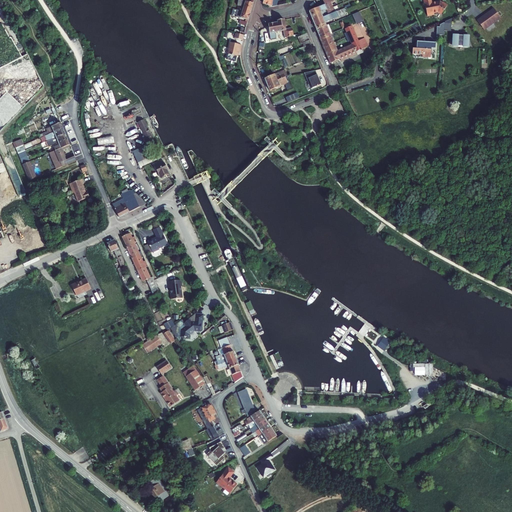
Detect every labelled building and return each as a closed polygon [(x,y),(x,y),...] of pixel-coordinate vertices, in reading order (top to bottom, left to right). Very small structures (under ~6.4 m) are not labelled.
[(244,7),(243,10),(250,12),(253,0),(238,0),(238,6),(244,7)] [(322,0),(325,5),(310,11),(309,12),(311,16),(331,8),(332,7),(330,2),(334,1),(333,0),(322,0)] [(431,0),(424,0),(425,2),(424,3),(425,9),(426,9),(428,16),(433,15),(433,13),(434,13),(438,12),(441,14),(447,5),(443,2),(442,2),(440,1),(439,2),(437,2),(436,2),(432,2),(431,0)] [(313,22),(334,13),(331,8),(311,16),(313,22)] [(482,17),(477,20),(484,30),(501,17),(494,8),(484,16),(484,17),(483,17),(482,17)] [(250,12),(243,10),(243,12),(233,9),(231,16),(236,17),(237,17),(241,18),(248,20),(250,12)] [(337,11),(335,12),(334,13),(313,22),(316,29),(326,25),(325,23),(339,17),(337,11)] [(360,11),(353,14),(357,24),(364,21),(360,11)] [(271,40),(277,39),(275,32),(283,31),(285,38),(290,37),(289,32),(293,31),(292,28),(286,29),(284,19),(277,21),(278,23),(275,23),(268,24),(271,40)] [(350,40),(352,45),(337,51),(330,34),(326,25),(316,29),(320,38),(324,47),(327,56),(331,63),(340,59),(341,61),(357,54),(356,51),(367,46),(364,41),(359,44),(351,26),(345,29),(347,32),(344,33),(348,41),(350,40)] [(440,27),(437,26),(437,35),(444,35),(444,31),(445,27),(440,27)] [(302,44),(304,47),(311,44),(307,34),(298,37),(301,44),(302,44)] [(460,35),(453,35),(450,44),(452,45),(453,45),(453,46),(456,46),(457,46),(459,47),(461,47),(463,47),(466,47),(469,47),(469,46),(471,46),(469,41),(470,36),(460,35)] [(417,42),(415,42),(415,48),(413,48),(412,53),(422,54),(425,55),(426,53),(431,54),(432,48),(435,48),(436,42),(431,42),(431,43),(417,42)] [(230,43),(227,54),(238,56),(239,49),(241,49),(241,45),(230,43)] [(304,73),(311,89),(321,85),(315,71),(304,73)] [(284,74),(276,77),(275,74),(265,78),(268,85),(273,83),(273,82),(277,80),(277,81),(285,77),(284,74)] [(273,83),(268,85),(270,90),(288,83),(287,80),(285,77),(277,81),(277,80),(273,82),(273,83)] [(287,102),(299,97),(297,93),(285,98),(287,102)] [(135,124),(139,133),(142,131),(147,142),(145,143),(146,145),(154,141),(144,120),(135,124)] [(61,123),(46,129),(47,132),(42,134),(44,137),(46,136),(48,135),(63,128),(61,123)] [(48,135),(46,136),(48,141),(51,140),(65,134),(63,128),(48,135)] [(53,145),(67,139),(65,134),(51,140),(48,141),(42,144),(44,149),(52,146),(53,145)] [(51,151),(52,152),(61,149),(70,145),(67,139),(53,145),(54,148),(53,148),(54,150),(51,151)] [(20,140),(13,143),(16,148),(23,145),(20,140)] [(23,145),(16,148),(18,154),(25,151),(23,145)] [(133,151),(140,167),(156,160),(154,156),(148,158),(144,147),(133,151)] [(56,169),(62,167),(77,161),(75,157),(74,155),(65,159),(61,149),(52,152),(50,153),(52,159),(56,169)] [(25,151),(18,154),(20,159),(27,156),(25,151)] [(27,156),(20,159),(23,165),(29,162),(27,156)] [(156,168),(161,178),(169,174),(164,163),(164,164),(163,160),(154,164),(156,167),(156,168)] [(90,197),(88,192),(85,193),(82,184),(83,183),(82,179),(70,184),(71,188),(73,187),(75,193),(78,202),(90,197)] [(123,199),(113,205),(119,218),(139,207),(139,206),(133,195),(136,193),(129,187),(127,189),(122,192),(122,194),(125,198),(123,199)] [(145,202),(136,193),(133,195),(139,206),(145,202)] [(148,242),(153,253),(159,250),(159,249),(168,245),(160,228),(154,231),(157,237),(148,242)] [(137,242),(134,237),(132,238),(130,233),(122,237),(127,248),(135,245),(134,243),(137,242)] [(125,265),(121,256),(122,256),(115,240),(107,244),(111,252),(114,251),(121,267),(125,265)] [(127,248),(132,258),(140,255),(135,245),(127,248)] [(147,264),(144,265),(143,262),(140,255),(132,258),(138,271),(148,266),(147,264)] [(143,281),(146,280),(153,277),(148,266),(138,271),(143,281)] [(83,296),(81,293),(85,291),(91,289),(86,278),(81,281),(81,282),(78,283),(78,282),(71,285),(76,296),(78,299),(83,296)] [(180,281),(168,283),(170,291),(171,291),(171,294),(170,295),(171,301),(183,299),(181,288),(182,287),(182,282),(180,281)] [(203,321),(204,315),(196,314),(191,318),(192,319),(189,320),(184,324),(186,327),(183,329),(183,330),(182,330),(181,337),(184,338),(184,339),(186,339),(186,338),(190,338),(190,335),(195,331),(196,331),(196,332),(198,332),(198,331),(200,332),(202,330),(202,327),(201,325),(200,325),(201,323),(203,321)] [(170,329),(174,325),(172,320),(164,325),(167,330),(170,329)] [(222,325),(225,333),(233,330),(230,322),(222,325)] [(170,343),(176,340),(170,330),(164,332),(170,343)] [(158,335),(143,345),(148,353),(163,343),(158,335)] [(220,355),(224,355),(233,352),(227,337),(218,341),(222,349),(218,350),(220,355)] [(384,337),(377,346),(384,350),(391,341),(384,337)] [(216,357),(219,365),(236,358),(233,351),(233,352),(224,355),(220,355),(216,357)] [(217,365),(219,369),(228,366),(235,383),(243,377),(238,365),(239,365),(236,358),(219,365),(217,365)] [(204,384),(193,366),(183,373),(195,390),(204,384)] [(164,369),(160,371),(165,379),(169,376),(164,369)] [(160,382),(165,379),(160,371),(153,376),(158,384),(160,382)] [(174,405),(180,401),(175,394),(178,393),(175,388),(172,389),(168,383),(160,388),(162,392),(161,393),(170,407),(172,406),(174,405)] [(254,411),(246,390),(238,393),(245,409),(241,411),(243,414),(246,413),(246,414),(254,411)] [(207,429),(206,430),(209,437),(217,433),(213,426),(212,427),(209,423),(207,419),(214,415),(216,414),(211,405),(208,404),(197,410),(207,429)] [(246,423),(247,425),(248,424),(262,415),(259,411),(247,419),(249,421),(246,423)] [(250,426),(251,425),(253,427),(265,419),(262,415),(248,424),(250,426)] [(256,432),(268,424),(265,419),(253,427),(254,429),(249,431),(251,435),(256,432)] [(232,430),(234,434),(238,431),(243,428),(241,424),(232,430)] [(268,424),(256,432),(258,436),(271,428),(268,424)] [(277,436),(271,428),(258,436),(264,445),(277,436)] [(179,443),(182,452),(192,449),(188,439),(179,443)] [(224,448),(222,441),(209,447),(210,449),(206,453),(215,465),(224,458),(219,451),(224,448)] [(240,449),(245,457),(251,453),(245,445),(240,449)] [(271,453),(260,460),(263,463),(257,467),(264,477),(275,469),(269,460),(273,457),(271,453)] [(216,482),(230,493),(237,484),(229,478),(234,472),(228,467),(216,482)] [(121,476),(123,479),(128,474),(132,478),(135,476),(129,469),(121,476)] [(171,495),(158,476),(146,485),(158,503),(171,495)]
